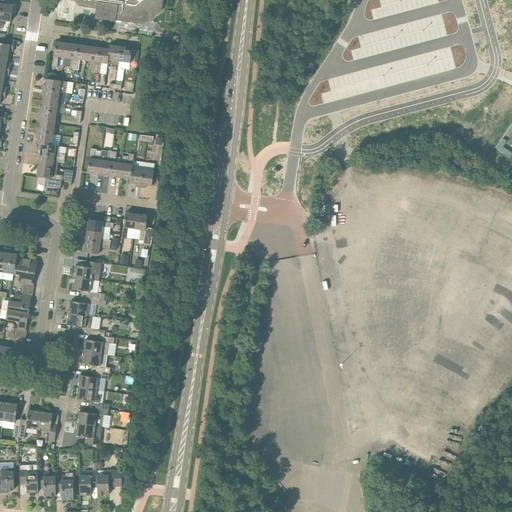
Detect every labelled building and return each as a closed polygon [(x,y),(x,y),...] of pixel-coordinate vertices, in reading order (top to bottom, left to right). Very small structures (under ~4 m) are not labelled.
[(2,0),(1,0),(0,10),(0,26),(2,27),(3,21),(10,22),(13,6),(6,5),(7,1),(2,0)] [(74,0),(79,6),(92,8),(93,6),(96,7),(95,19),(116,22),(116,18),(122,19),(121,21),(144,24),(162,10),(163,0),(74,0)] [(0,55),(7,57),(9,50),(13,51),(14,41),(4,39),(4,44),(0,43),(0,55)] [(65,58),(67,44),(56,42),(52,67),(57,68),(59,57),(65,58)] [(74,70),(77,45),(67,44),(65,58),(71,59),(69,69),(74,70)] [(119,62),(121,45),(116,44),(116,46),(110,46),(109,50),(110,50),(108,60),(108,64),(118,65),(119,62)] [(86,61),(88,47),(77,45),(74,70),(79,71),(80,60),(86,61)] [(121,45),(119,62),(118,65),(118,69),(129,70),(132,49),(126,48),(127,45),(121,45)] [(95,73),(99,48),(88,47),(86,61),(92,62),(91,72),(95,73)] [(110,50),(109,50),(99,48),(95,73),(100,74),(101,63),(108,64),(108,60),(110,50)] [(6,64),(7,57),(0,55),(0,68),(10,70),(10,65),(6,64)] [(9,75),(10,70),(0,68),(0,80),(3,81),(5,74),(9,75)] [(42,90),(59,92),(66,93),(67,82),(61,81),(54,80),(46,79),(46,85),(43,85),(42,90)] [(58,103),(59,92),(42,90),(42,95),(44,96),(43,101),(58,103)] [(56,114),(58,103),(43,101),(43,106),(40,106),(39,111),(56,114)] [(55,125),(56,114),(39,111),(39,117),(41,117),(40,123),(55,125)] [(53,135),(55,125),(40,123),(40,128),(37,127),(36,133),(53,135)] [(58,137),(53,136),(53,135),(36,133),(36,138),(38,138),(37,144),(41,145),(52,146),(57,146),(58,137)] [(57,146),(52,146),(41,145),(40,155),(65,159),(65,154),(59,153),(60,147),(57,146)] [(98,175),(102,151),(95,151),(96,149),(91,148),(87,173),(98,175)] [(109,176),(112,151),(108,151),(102,150),(102,151),(98,175),(109,176)] [(120,178),(122,164),(115,163),(117,152),(112,151),(109,176),(120,178)] [(132,169),(134,155),(129,154),(129,156),(123,156),(122,164),(120,178),(130,179),(132,169)] [(64,163),(65,159),(40,155),(38,166),(53,168),(53,162),(64,163)] [(52,174),(53,168),(38,166),(37,177),(45,178),(44,186),(60,188),(62,181),(72,182),(73,171),(65,170),(65,176),(52,174)] [(143,171),(132,169),(130,179),(130,183),(135,184),(135,187),(140,187),(143,171)] [(143,171),(140,187),(146,188),(146,186),(152,187),(154,172),(143,171)] [(437,226),(444,228),(445,225),(454,228),(457,215),(442,210),(437,226)] [(134,229),(136,215),(125,213),(122,238),(127,239),(128,228),(134,229)] [(136,215),(134,229),(141,230),(139,240),(144,241),(144,244),(151,245),(153,229),(146,228),(148,216),(136,215)] [(87,230),(102,233),(103,227),(113,228),(114,223),(89,219),(87,230)] [(497,235),(499,230),(474,221),(467,240),(499,251),(499,249),(510,253),(511,246),(511,230),(509,230),(506,238),(497,235)] [(111,234),(102,233),(87,230),(85,241),(110,245),(111,240),(110,240),(111,234)] [(110,250),(110,245),(85,241),(84,252),(99,255),(99,248),(110,250)] [(392,269),(391,258),(384,259),(383,248),(373,249),(377,282),(388,281),(387,270),(392,269)] [(15,265),(16,265),(17,258),(17,255),(10,254),(11,250),(7,249),(4,273),(14,274),(15,265)] [(19,283),(33,285),(38,261),(17,258),(16,265),(15,265),(14,274),(20,275),(19,283)] [(74,278),(92,280),(99,282),(101,269),(101,263),(86,261),(86,267),(76,265),(74,278)] [(400,266),(400,276),(408,276),(409,266),(400,266)] [(134,269),(133,277),(144,279),(145,270),(134,269)] [(90,292),(92,280),(74,278),(72,290),(82,291),(81,297),(100,300),(101,294),(90,292)] [(429,334),(466,345),(478,306),(440,295),(429,334)] [(7,310),(29,314),(31,297),(23,296),(21,303),(9,301),(7,310)] [(99,305),(100,300),(81,297),(81,303),(71,301),(69,313),(87,316),(88,304),(99,305)] [(32,307),(40,308),(41,299),(33,298),(32,307)] [(26,331),(29,314),(7,310),(6,320),(18,322),(17,329),(26,331)] [(85,328),(87,328),(86,334),(96,336),(105,337),(105,332),(105,331),(90,329),(91,317),(87,316),(69,313),(67,326),(85,328)] [(363,328),(322,338),(327,359),(368,349),(363,328)] [(112,338),(105,337),(96,336),(95,341),(85,340),(84,352),(108,355),(109,343),(114,344),(115,338),(112,338)] [(276,346),(280,367),(322,359),(318,338),(276,346)] [(0,354),(0,356),(21,360),(24,343),(15,341),(14,349),(1,347),(0,354)] [(106,367),(108,355),(84,352),(82,364),(92,366),(91,371),(110,374),(110,368),(106,367)] [(370,359),(372,366),(382,363),(380,357),(370,359)] [(255,369),(251,442),(262,443),(266,369),(255,369)] [(109,380),(110,374),(91,371),(90,377),(80,375),(79,388),(96,390),(98,378),(109,380)] [(96,390),(79,388),(77,400),(91,402),(90,407),(109,410),(109,404),(100,403),(100,397),(95,397),(96,390)] [(19,438),(21,420),(16,419),(18,405),(5,403),(3,421),(15,422),(13,437),(19,438)] [(108,416),(109,410),(90,407),(89,413),(79,412),(77,424),(102,427),(103,415),(108,416)] [(38,430),(40,412),(28,411),(27,421),(21,420),(19,438),(24,439),(26,428),(38,430)] [(40,412),(38,430),(50,432),(49,439),(55,440),(57,425),(51,424),(53,414),(40,412)] [(100,439),(102,427),(77,424),(76,436),(86,437),(85,443),(100,445),(101,440),(100,439)] [(38,473),(32,473),(31,469),(27,469),(27,466),(25,465),(20,465),(20,485),(26,485),(26,493),(29,492),(29,494),(30,496),(35,496),(36,495),(36,492),(38,492),(38,485),(38,473)] [(0,469),(0,493),(7,493),(7,490),(14,490),(14,472),(7,472),(7,469),(1,469),(0,469)] [(97,484),(97,476),(97,471),(93,471),(85,471),(86,476),(79,476),(80,495),(92,495),(91,484),(97,484)] [(97,476),(97,484),(98,495),(109,495),(109,487),(122,487),(122,471),(103,471),(103,476),(97,476)] [(56,477),(55,477),(49,477),(49,472),(38,473),(38,485),(44,485),(44,496),(56,496),(56,489),(56,477)] [(56,477),(56,489),(62,489),(62,500),(74,499),(73,480),(67,480),(67,476),(55,476),(55,477),(56,477)]
